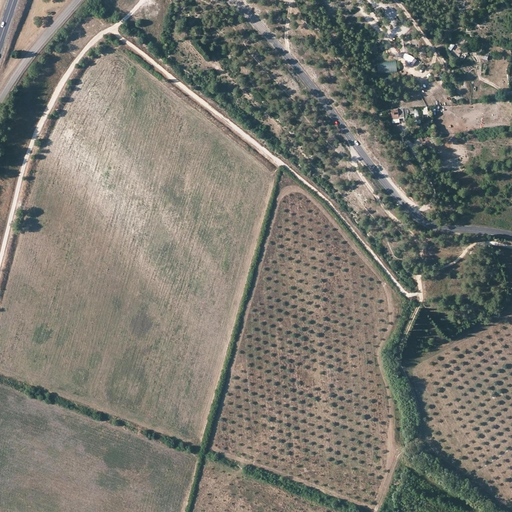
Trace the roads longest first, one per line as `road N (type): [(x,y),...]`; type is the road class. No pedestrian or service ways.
road 1 (tertiary): [(234,0),(413,214),(433,226),(511,235)]
road 2 (track): [(115,26),(76,63),(34,140),(0,262)]
road 3 (track): [(180,0),(177,34),(276,125)]
road 4 (primary): [(0,99),(77,0)]
road 5 (track): [(357,0),(432,98)]
